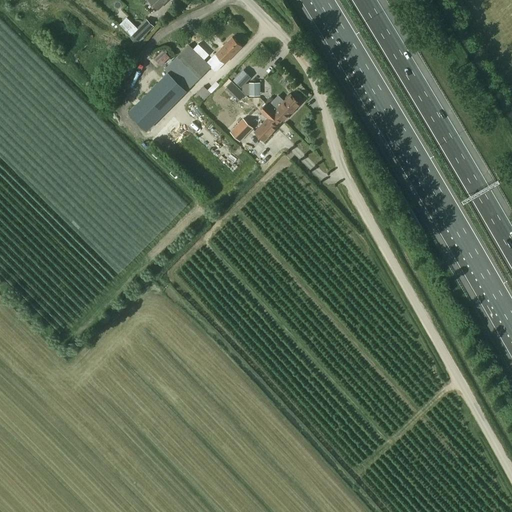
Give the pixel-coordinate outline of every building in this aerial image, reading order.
[(149,0),(158,9),(167,0),(149,0)] [(146,18),(129,35),(137,43),(154,26),(146,18)] [(207,62),(207,63),(211,67),(215,71),(223,62),(225,64),(242,46),(232,37),(215,54),(216,54),(207,62)] [(168,72),(128,112),(147,131),(187,90),(211,67),(207,63),(207,62),(189,44),(165,69),(168,72)] [(240,86),(251,76),(243,68),(232,78),(240,86)] [(259,83),(249,83),(250,95),(257,95),(256,88),(259,88),(259,83)] [(204,86),(193,97),(199,104),(211,93),(204,86)] [(275,111),(274,112),(280,117),(283,121),(300,104),(291,95),(275,111)] [(267,104),(260,110),(269,118),(255,132),(264,141),(278,127),(274,123),(280,117),(274,112),(275,111),(267,104)] [(240,142),(253,128),(243,118),(230,132),(240,142)]
